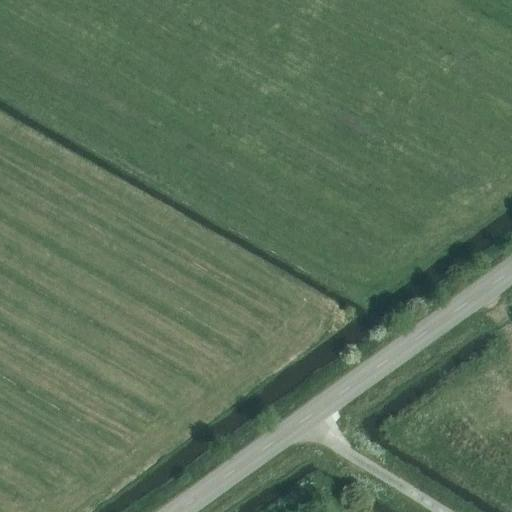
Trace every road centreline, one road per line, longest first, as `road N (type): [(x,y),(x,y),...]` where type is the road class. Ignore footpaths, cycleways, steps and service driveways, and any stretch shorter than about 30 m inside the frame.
road 1 (secondary): [(312,423),(511,280)]
road 2 (unclassified): [(453,511),(312,423)]
road 3 (secondary): [(189,511),(312,423)]
